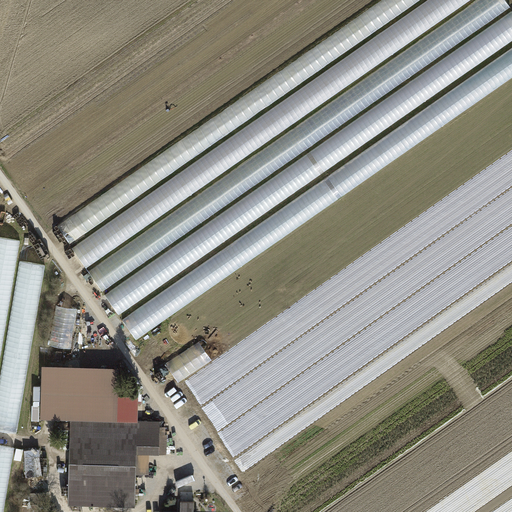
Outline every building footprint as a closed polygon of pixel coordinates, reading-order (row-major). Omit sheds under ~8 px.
[(429,0),(397,21),(411,42),(474,0),(429,0)] [(398,0),(405,10),(419,0),(398,0)] [(447,50),(510,11),(503,0),(494,0),(483,7),(482,5),(474,10),(448,26),(453,34),(442,41),(447,50)] [(0,432),(20,435),(45,264),(19,260),(22,240),(0,236),(0,432)] [(92,275),(104,292),(148,262),(142,253),(134,258),(128,250),(92,275)] [(75,349),(76,310),(58,310),(58,349),(75,349)] [(166,364),(179,384),(212,362),(199,342),(166,364)] [(43,417),(71,418),(115,420),(117,368),(45,365),(43,417)] [(160,421),(115,420),(71,418),(68,499),(127,501),(127,505),(135,506),(137,453),(159,454),(160,421)] [(41,476),(39,449),(24,450),(26,477),(41,476)] [(193,511),(194,501),(181,501),(180,511),(193,511)]
